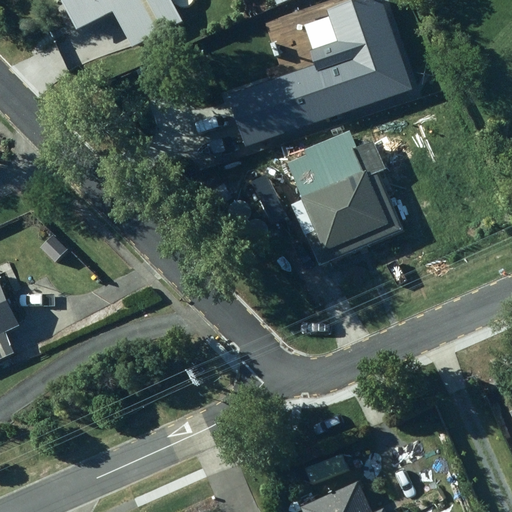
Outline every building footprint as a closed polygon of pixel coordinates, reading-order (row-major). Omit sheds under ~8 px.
[(56,0),(73,33),(112,14),(129,49),(178,25),(165,0),(56,0)] [(339,72),(324,80),(338,104),(283,136),(292,151),(255,172),(282,219),(435,131),(384,42),(337,69),(339,72)] [(147,91),(132,98),(137,109),(152,102),(147,91)] [(0,294),(0,362),(12,357),(2,336),(16,329),(0,294)] [(378,391),(358,401),(371,428),(391,419),(378,391)] [(382,511),(382,510),(377,511),(367,511),(355,485),(298,510),(299,511),(382,511)]
